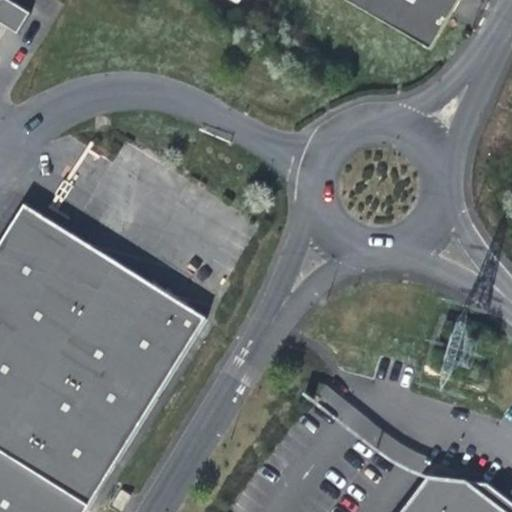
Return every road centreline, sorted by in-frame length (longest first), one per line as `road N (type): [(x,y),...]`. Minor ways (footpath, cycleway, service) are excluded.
road 1 (unclassified): [(154,511),(268,327)]
road 2 (unclassified): [(440,179),(491,38)]
road 3 (unclassified): [(491,38),(421,96),(365,114)]
road 4 (unclassified): [(313,193),(268,327)]
road 5 (unclassified): [(268,327),(375,242)]
road 6 (unclassified): [(398,238),(511,309)]
